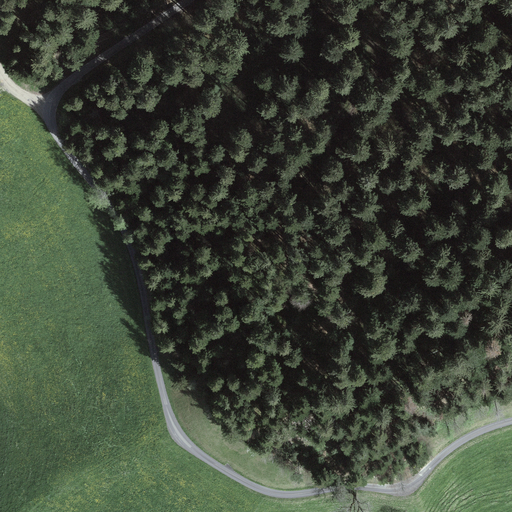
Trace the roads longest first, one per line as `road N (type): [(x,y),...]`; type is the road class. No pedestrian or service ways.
road 1 (track): [(511,419),(469,434),(404,487),(286,495),(250,484),(177,433),(133,253),(50,113),(77,75),(187,0)]
road 2 (track): [(511,159),(329,0)]
